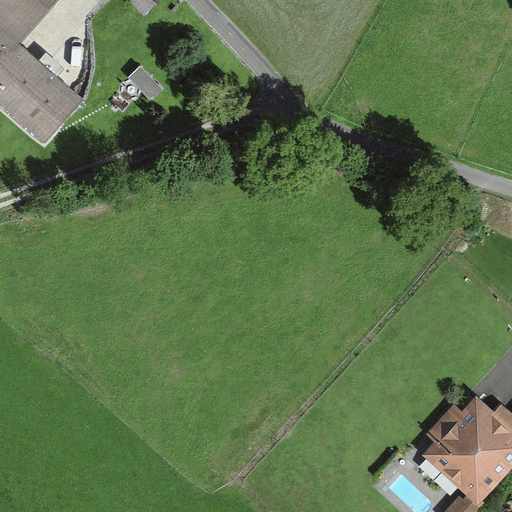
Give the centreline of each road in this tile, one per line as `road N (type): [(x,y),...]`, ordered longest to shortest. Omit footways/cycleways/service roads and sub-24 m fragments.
road 1 (unclassified): [(194,0),(291,107),(355,139),(511,188)]
road 2 (track): [(291,107),(0,203)]
